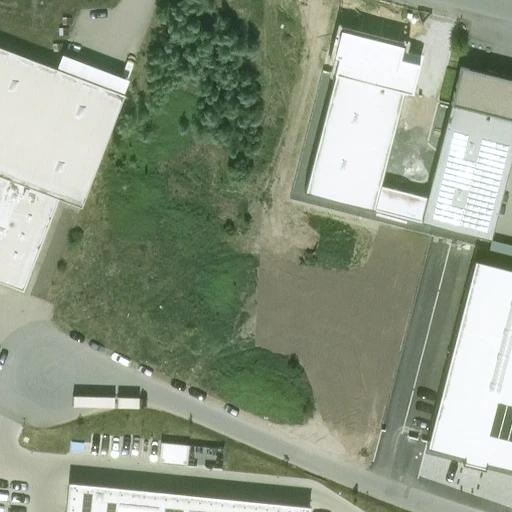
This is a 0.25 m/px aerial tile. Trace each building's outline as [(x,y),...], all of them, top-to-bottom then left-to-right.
[(402,51),(341,35),(334,61),(338,62),(306,192),(422,221),(428,198),(380,186),(403,94),(410,96),(418,67),(399,62),(402,51)] [(123,93),(0,46),(0,175),(59,198),(81,206),(123,93)] [(511,79),(461,67),(428,198),(422,221),(490,238),(511,150),(511,79)] [(59,198),(0,175),(0,282),(24,291),(59,198)] [(511,274),(475,265),(429,448),(511,468),(511,274)] [(283,484),(293,460),(218,431),(209,456),(283,484)] [(308,511),(309,509),(70,483),(67,511),(308,511)]
